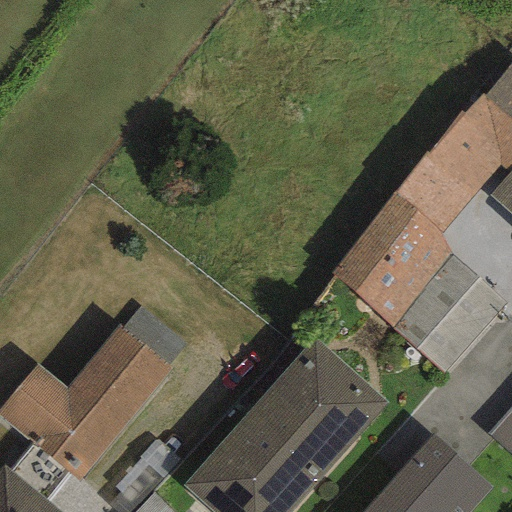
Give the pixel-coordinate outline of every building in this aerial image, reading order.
[(511,216),(511,58),(478,95),(511,123),(511,163),(505,171),(486,194),(511,216)] [(511,163),(511,123),(478,95),(396,193),(439,230),(497,165),(505,171),(511,163)] [(439,230),(396,193),(328,274),(388,327),(451,255),(433,238),(439,230)] [(451,255),(388,327),(441,374),(505,302),(451,255)] [(35,365),(0,406),(0,416),(77,481),(171,369),(117,324),(62,388),(35,365)] [(292,511),(386,406),(308,338),(181,483),(213,511),(292,511)] [(511,405),(486,435),(511,458),(511,405)] [(470,511),(491,489),(429,434),(358,511),(470,511)] [(0,511),(56,511),(1,466),(0,467),(0,511)] [(143,511),(169,511),(156,499),(143,511)]
